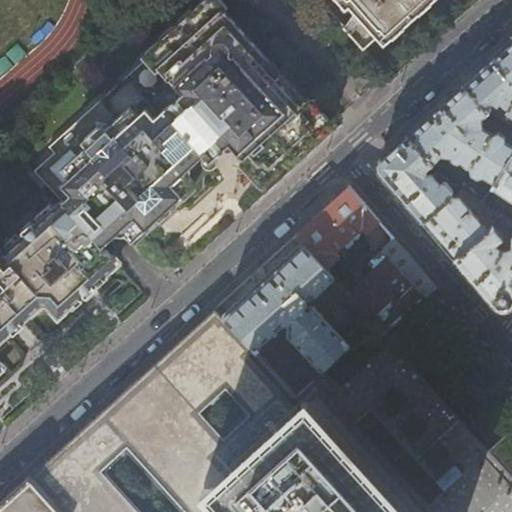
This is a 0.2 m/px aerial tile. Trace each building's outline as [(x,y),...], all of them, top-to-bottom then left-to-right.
[(150,108),(141,115),(134,107),(132,107),(79,156),(78,157),(84,165),(63,185),(70,193),(62,201),(102,246),(122,230),(134,242),(196,185),(189,176),(187,176),(186,172),(204,157),(211,164),(228,149),(231,151),(237,150),(265,183),(272,175),(314,138),(328,125),(216,0),(214,0),(148,60),(158,71),(162,69),(171,79),(172,78),(180,87),(176,94),(180,97),(158,116),(150,108)] [(348,0),(359,11),(349,20),(369,42),(382,31),(389,38),(431,0),(348,0)] [(511,40),(509,43),(490,59),(505,78),(511,82),(511,40)] [(511,82),(505,78),(490,59),(476,72),(462,85),(487,113),(490,102),(511,117),(511,82)] [(485,116),(487,113),(462,85),(435,109),(406,135),(431,163),(440,154),(449,157),(454,161),(462,161),(470,168),(472,174),(477,178),(484,176),(494,184),(504,169),(511,155),(511,149),(503,142),(503,136),(497,132),(491,135),(486,131),(493,121),(485,116)] [(424,171),(431,163),(406,135),(391,149),(381,158),(379,173),(397,194),(422,222),(451,197),(452,189),(446,182),(449,178),(437,170),(431,175),(425,175),(424,171)] [(44,189),(48,186),(31,167),(27,170),(44,189)] [(511,173),(504,169),(494,184),(492,188),(511,201),(511,217),(511,219),(511,173)] [(369,208),(349,186),(322,211),(297,234),(304,242),(326,267),(339,255),(336,251),(343,245),(347,249),(362,236),(357,231),(361,228),(366,231),(379,220),(369,208)] [(458,196),(451,197),(422,222),(437,240),(453,259),(491,227),(487,222),(483,226),(458,196)] [(102,246),(62,201),(7,250),(6,254),(3,254),(2,250),(0,247),(0,340),(43,302),(45,297),(47,297),(48,302),(60,315),(117,263),(106,251),(103,251),(102,246)] [(495,246),(502,239),(491,227),(453,259),(477,287),(496,308),(511,307),(511,305),(511,219),(507,226),(511,229),(511,235),(511,237),(511,246),(503,250),(495,246)] [(436,286),(395,238),(362,269),(357,266),(340,282),(368,313),(384,330),(422,298),(436,286)] [(319,369),(346,343),(312,306),(304,305),(303,298),(309,293),(312,294),(328,279),(334,284),(333,289),(361,320),(368,313),(340,282),(326,267),(304,242),(222,315),(253,349),(257,346),(255,344),(278,322),(286,322),(286,333),(319,369)] [(417,511),(317,402),(316,403),(302,387),(294,393),(253,349),(222,315),(215,308),(178,341),(122,391),(60,447),(28,476),(61,511),(417,511)] [(454,463),(434,481),(443,491),(463,473),(454,463)] [(0,511),(61,511),(28,476),(0,501),(0,511)]
